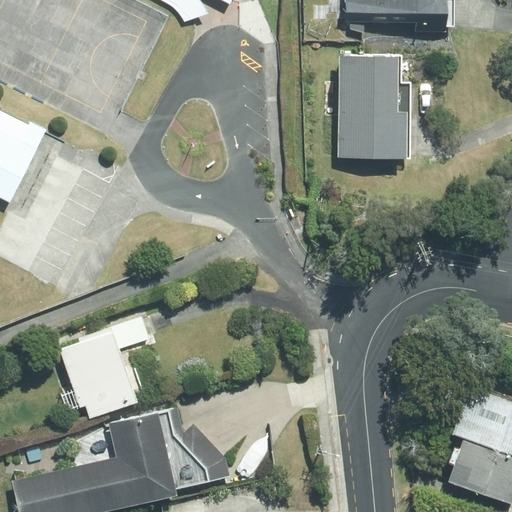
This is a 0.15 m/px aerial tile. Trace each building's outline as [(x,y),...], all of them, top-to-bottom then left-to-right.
[(140,0),(219,38),(237,0),(140,0)] [(343,0),(343,20),(414,21),(414,32),(443,32),(443,0),(343,0)] [(397,56),(336,55),(335,153),(405,154),(405,110),(396,110),(397,56)] [(32,157),(0,141),(0,212),(4,215),(32,157)] [(78,341),(58,348),(79,404),(83,403),(88,416),(133,400),(114,349),(148,337),(140,315),(76,338),(78,341)] [(446,430),(458,433),(443,476),(508,498),(511,488),(511,442),(508,441),(511,428),(511,397),(461,382),(446,430)] [(9,480),(16,511),(93,511),(173,494),(154,412),(107,422),(114,456),(9,480)]
